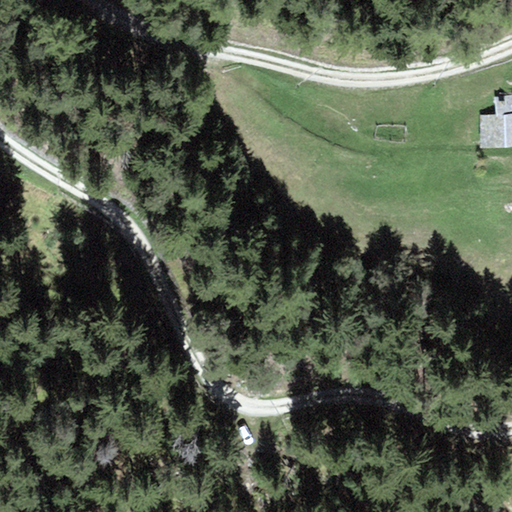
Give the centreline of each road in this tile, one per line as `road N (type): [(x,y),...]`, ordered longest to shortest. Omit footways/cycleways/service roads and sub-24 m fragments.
road 1 (unclassified): [(511,426),(457,429),(356,393),(276,408),(232,399),(195,356),(138,228),(0,134)]
road 2 (unclassified): [(99,0),(166,37),(349,79),(414,75),(511,47)]
